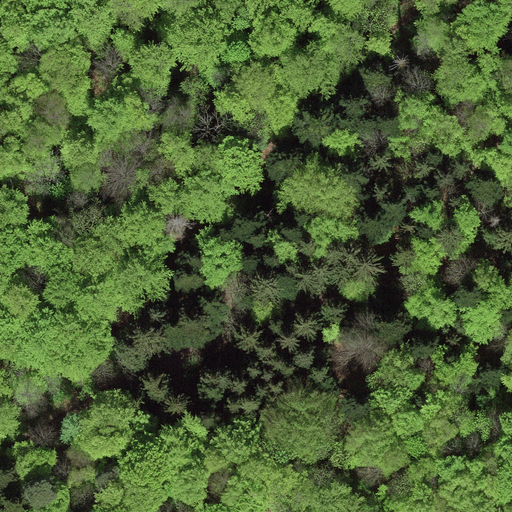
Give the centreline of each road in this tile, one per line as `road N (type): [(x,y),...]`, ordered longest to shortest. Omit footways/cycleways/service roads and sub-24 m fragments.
road 1 (track): [(425,0),(313,102),(134,311),(57,378),(0,444)]
road 2 (track): [(0,459),(237,326),(511,252)]
